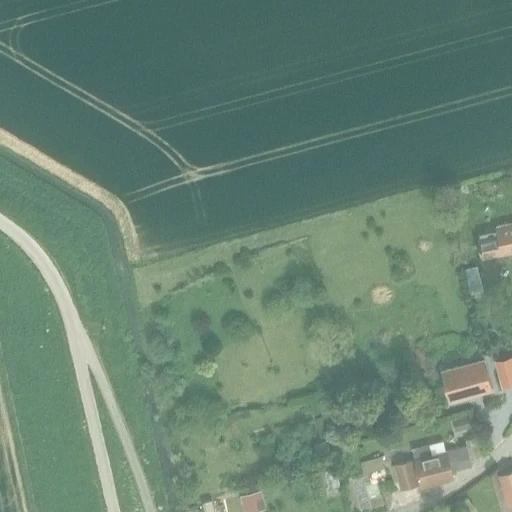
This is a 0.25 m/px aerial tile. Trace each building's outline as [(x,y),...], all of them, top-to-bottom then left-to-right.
[(511,251),(511,223),(496,226),(497,233),(479,236),(483,257),(511,251)] [(471,292),(483,289),(477,265),(465,268),(471,292)] [(511,353),(495,359),(503,385),(511,382),(511,353)] [(484,358),(442,370),(450,400),(492,388),(484,358)] [(468,419),(452,422),(454,433),(470,429),(468,419)] [(325,440),(312,444),(317,462),(330,458),(325,440)] [(429,444),(413,449),(422,485),(454,476),(452,469),(472,464),(467,444),(446,450),(446,452),(432,455),(429,444)] [(361,461),(364,472),(384,466),(381,456),(361,461)] [(418,483),(411,459),(395,463),(402,488),(418,483)] [(511,468),(499,473),(510,504),(511,503),(511,468)] [(260,490),(241,495),(245,509),(263,504),(260,490)] [(466,511),(458,499),(442,510),(443,511),(466,511)]
